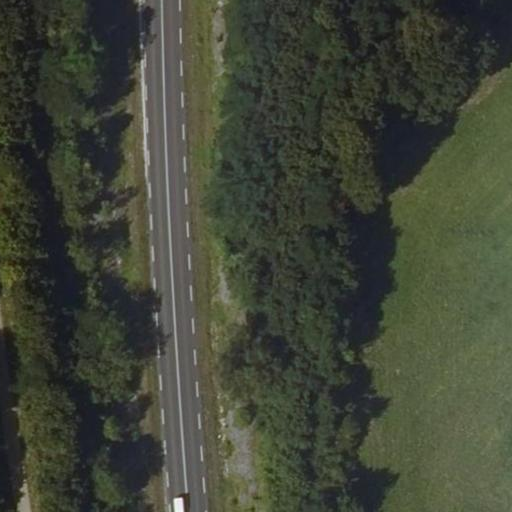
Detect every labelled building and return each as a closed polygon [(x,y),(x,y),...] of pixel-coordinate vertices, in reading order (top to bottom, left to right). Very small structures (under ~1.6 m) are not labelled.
[(476,151),(501,168),(511,152),(511,137),(494,125),(476,151)] [(392,215),(382,243),(410,254),(420,226),(392,215)] [(367,327),(396,328),(397,301),(368,300),(367,327)] [(511,304),(507,302),(496,332),(511,338),(511,304)] [(466,424),(496,429),(501,395),(471,391),(466,424)] [(402,434),(402,402),(373,403),(373,434),(402,434)] [(463,443),(461,455),(482,458),(484,446),(463,443)] [(410,457),(410,470),(439,469),(438,456),(410,457)]
